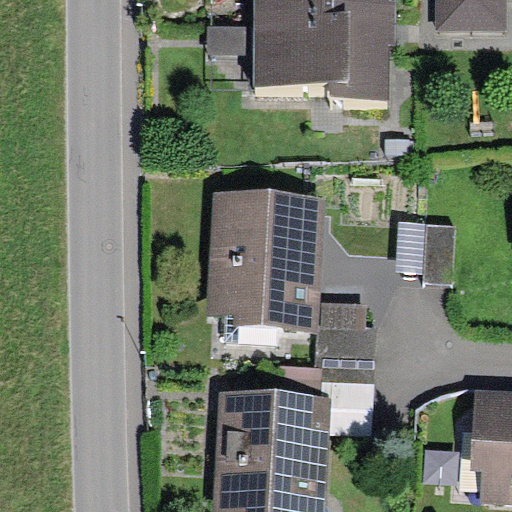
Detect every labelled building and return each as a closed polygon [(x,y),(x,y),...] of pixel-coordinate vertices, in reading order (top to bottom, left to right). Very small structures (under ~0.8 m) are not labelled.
[(383,0),(252,0),(252,40),(382,43),(383,0)] [(511,38),(511,0),(447,0),(447,38),(511,38)] [(381,106),(382,43),(252,40),(250,103),(381,106)] [(364,337),(298,335),(302,222),(221,219),(217,342),(313,346),(311,391),(362,393),(364,337)] [(425,289),(450,289),(449,239),(424,239),(425,289)] [(362,443),(362,394),(311,393),(311,424),(225,423),(223,511),(314,511),(315,443),(362,443)] [(511,423),(477,422),(474,498),(511,499),(511,423)]
